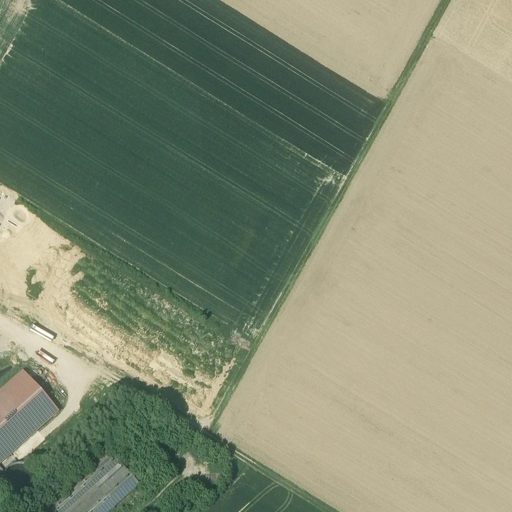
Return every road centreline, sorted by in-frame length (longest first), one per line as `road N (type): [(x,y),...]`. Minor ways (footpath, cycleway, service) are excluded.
road 1 (track): [(319,511),(211,445),(459,0)]
road 2 (track): [(211,445),(76,362)]
